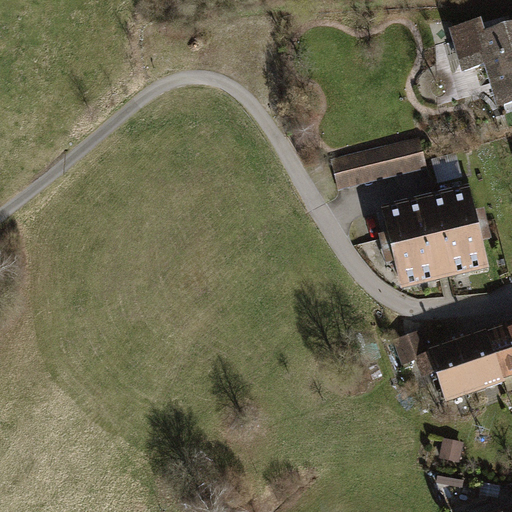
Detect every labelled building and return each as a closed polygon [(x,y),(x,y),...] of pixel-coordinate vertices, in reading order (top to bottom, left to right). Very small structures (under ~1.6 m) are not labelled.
[(511,29),(485,37),(484,31),(462,37),(472,70),(492,64),(505,107),(511,105),(511,29)] [(426,169),(419,140),(332,161),(339,190),(426,169)] [(441,163),(445,179),(465,175),(461,158),(441,163)] [(485,263),(470,197),(386,218),(402,283),(485,263)] [(496,332),(490,334),(492,339),(490,339),(503,376),(511,373),(511,331),(498,336),(496,332)] [(430,352),(423,332),(395,342),(403,365),(419,360),(425,377),(437,373),(430,352)] [(430,352),(437,373),(445,397),(504,378),(503,376),(490,339),(492,339),(490,334),(489,332),(463,341),(453,344),(430,352)] [(461,448),(445,443),(442,457),(457,461),(461,448)]
